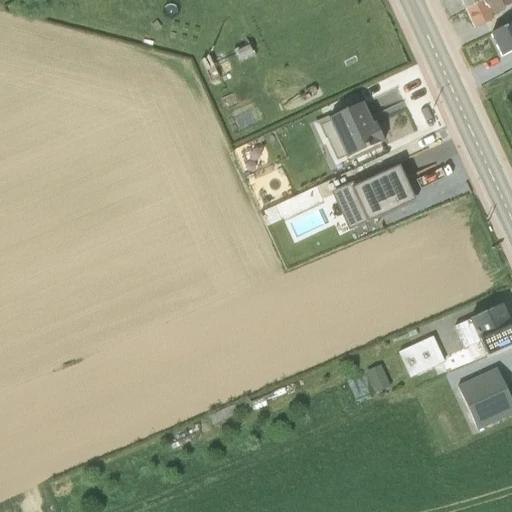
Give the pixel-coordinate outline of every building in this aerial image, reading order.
[(460,0),(465,9),(482,0),(460,0)] [(511,0),(482,0),(465,9),(474,27),(492,19),(491,17),(504,9),(504,8),(511,3),(511,0)] [(511,22),(490,33),(501,56),(511,50),(511,22)] [(328,116),(314,123),(324,144),(326,143),(335,163),(384,141),(376,123),(372,125),(361,102),(329,117),(328,116)] [(393,162),(330,192),(348,230),(378,217),(374,208),(392,200),(394,206),(410,199),(393,162)] [(453,326),(464,349),(492,336),(498,348),(511,341),(511,331),(500,304),(453,326)] [(397,355),(410,382),(445,366),(434,340),(397,355)] [(381,366),(364,374),(373,397),(391,390),(381,366)] [(511,399),(497,368),(459,385),(479,428),(511,412),(511,399)] [(249,397),(208,415),(212,424),(252,406),(249,397)]
